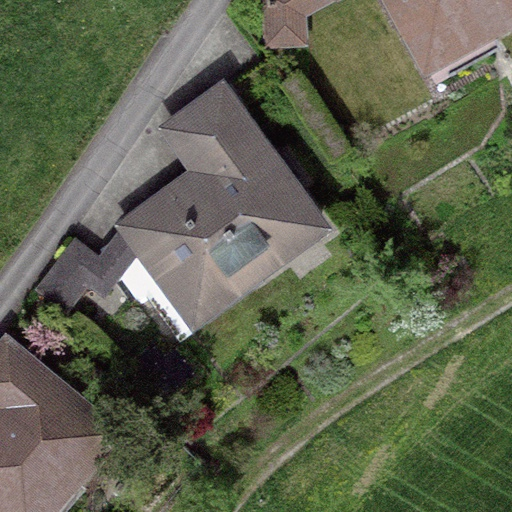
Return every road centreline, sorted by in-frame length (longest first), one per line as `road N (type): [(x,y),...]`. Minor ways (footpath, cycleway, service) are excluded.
road 1 (unclassified): [(0,309),(209,0)]
road 2 (track): [(227,511),(268,458),(331,409),(511,296)]
